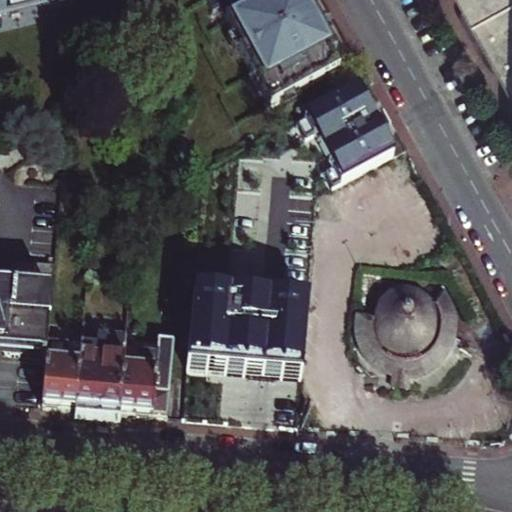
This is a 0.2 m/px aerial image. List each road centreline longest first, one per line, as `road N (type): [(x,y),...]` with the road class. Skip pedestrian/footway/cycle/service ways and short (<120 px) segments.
road 1 (tertiary): [(511,476),(0,431)]
road 2 (tertiary): [(369,0),(511,256)]
